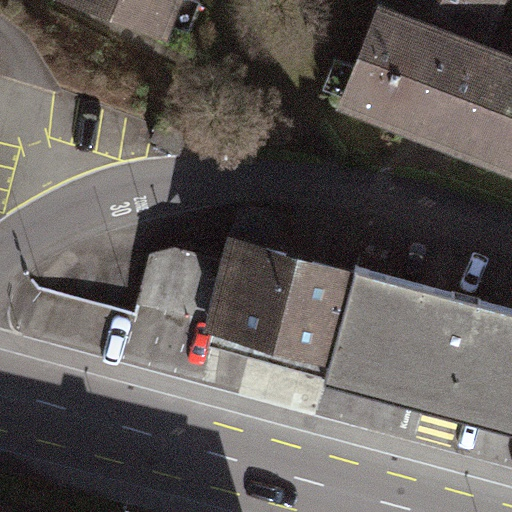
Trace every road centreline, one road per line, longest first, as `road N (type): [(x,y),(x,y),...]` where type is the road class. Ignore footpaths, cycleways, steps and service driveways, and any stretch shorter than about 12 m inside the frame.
road 1 (residential): [(511,234),(369,189),(198,184),(135,192),(69,215),(0,261)]
road 2 (primary): [(0,397),(420,511)]
